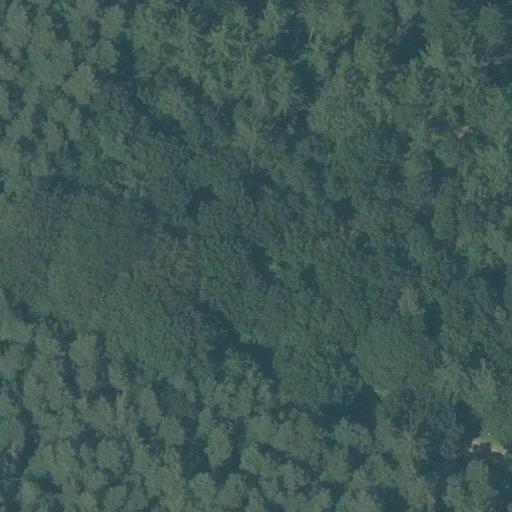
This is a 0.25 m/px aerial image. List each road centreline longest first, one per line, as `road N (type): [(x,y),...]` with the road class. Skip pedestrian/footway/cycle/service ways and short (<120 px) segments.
road 1 (track): [(511,452),(67,278)]
road 2 (track): [(175,0),(67,278)]
road 3 (track): [(67,278),(0,435)]
